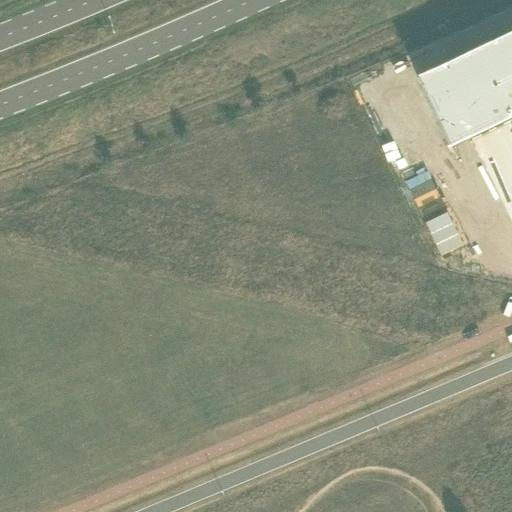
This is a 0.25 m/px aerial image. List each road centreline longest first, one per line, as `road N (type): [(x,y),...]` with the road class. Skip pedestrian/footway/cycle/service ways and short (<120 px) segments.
road 1 (unclassified): [(144,511),(511,358)]
road 2 (primary): [(0,106),(261,0)]
